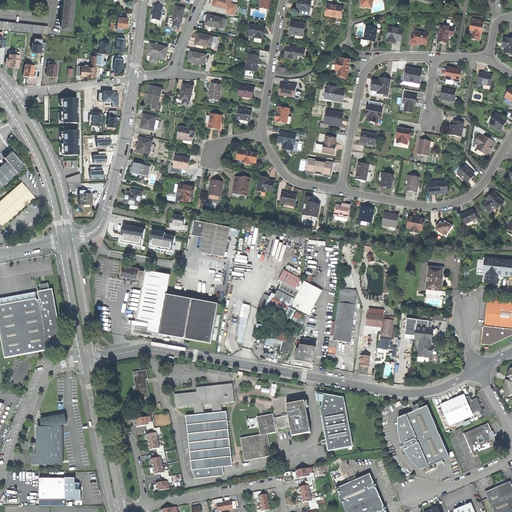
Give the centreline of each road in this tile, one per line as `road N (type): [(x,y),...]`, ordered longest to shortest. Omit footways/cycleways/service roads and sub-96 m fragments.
road 1 (unclassified): [(91,358),(152,349),(405,393),(430,391),(477,368)]
road 2 (unknown): [(157,372),(188,482),(267,463),(308,443),(317,423),(310,377)]
road 3 (residential): [(340,190),(369,60),(435,57)]
road 4 (residential): [(340,190),(443,206),(480,187),(503,150)]
road 5 (residential): [(69,238),(94,231),(102,218),(133,78)]
road 6 (residential): [(117,509),(277,480)]
road 7 (unclassified): [(0,93),(44,171),(61,240)]
road 8 (unclassified): [(69,238),(47,158),(12,95)]
road 9 (unclassified): [(0,478),(42,377),(83,359)]
road 10 (unclassified): [(83,359),(117,509)]
road 11 (unclassified): [(117,509),(91,358)]
road 12 (residential): [(283,0),(262,134)]
road 13 (unclassified): [(402,497),(496,467),(511,446)]
road 14 (residential): [(12,95),(133,78)]
road 15 (unclassified): [(91,358),(69,238)]
road 16 (unclassified): [(61,240),(83,359)]
